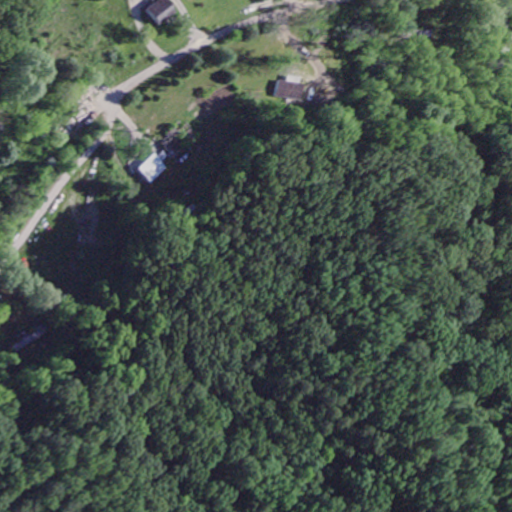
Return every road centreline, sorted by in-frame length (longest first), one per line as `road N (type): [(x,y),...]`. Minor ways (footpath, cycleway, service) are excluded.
road 1 (residential): [(122,87),(224,31),(335,0)]
road 2 (residential): [(0,245),(122,87)]
